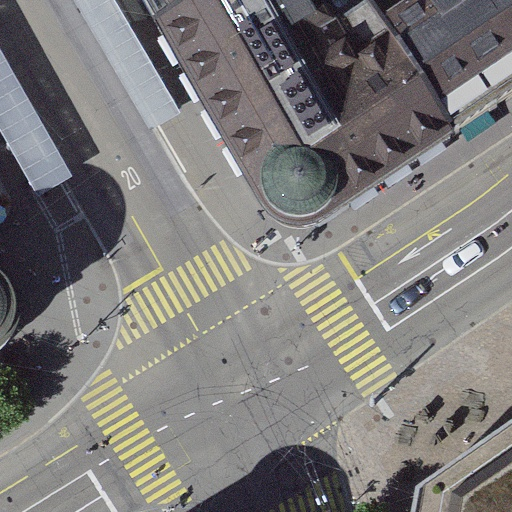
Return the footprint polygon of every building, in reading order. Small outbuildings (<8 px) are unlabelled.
[(66,0),(150,141),(181,124),(109,0),(66,0)] [(122,0),(157,60),(261,0),(122,0)] [(287,0),(261,0),(157,60),(269,248),(282,261),(301,266),(323,259),(437,182),(358,49),(326,67),(287,0)] [(433,0),(358,49),(437,182),(511,131),(511,17),(500,0),(433,0)] [(511,0),(500,0),(511,17),(511,0)] [(0,137),(40,205),(73,186),(0,59),(0,137)] [(0,356),(11,345),(17,321),(11,295),(0,286),(0,356)] [(511,511),(511,472),(452,511),(511,511)]
